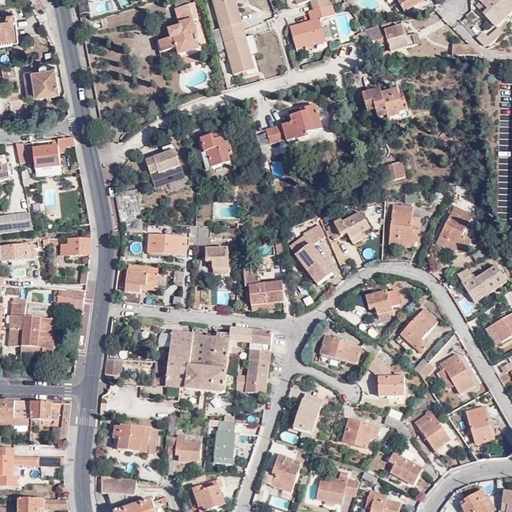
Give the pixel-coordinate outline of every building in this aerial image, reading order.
[(210,0),(219,29),(212,31),(217,51),(218,52),(225,50),(233,77),(255,70),(251,56),(258,53),(253,36),(246,38),(235,0),(210,0)] [(294,0),(295,6),(309,2),(312,11),(307,13),(309,22),(289,28),(296,50),(305,47),(306,49),(326,43),(319,20),(336,15),(330,0),(294,0)] [(396,0),(404,12),(423,0),(396,0)] [(483,14),(495,27),(511,11),(511,0),(482,0),(480,2),(487,10),(483,14)] [(199,21),(194,4),(173,11),(177,26),(180,25),(181,28),(169,32),(171,40),(157,44),(160,53),(177,49),(179,56),(200,50),(198,43),(199,42),(194,22),(199,21)] [(91,32),(89,22),(88,18),(81,20),(83,34),(91,32)] [(0,40),(14,39),(11,19),(0,19),(0,40)] [(369,38),(376,48),(388,45),(390,53),(416,47),(412,35),(406,37),(403,26),(381,32),(378,26),(364,31),(369,38)] [(501,36),(504,33),(498,26),(495,29),(501,36)] [(490,45),(501,36),(495,29),(486,37),(483,33),(477,38),(483,45),(490,45)] [(451,55),(477,53),(468,44),(450,45),(451,55)] [(385,62),(393,61),(387,52),(381,55),(385,62)] [(46,69),(46,61),(30,63),(31,72),(24,73),(27,97),(59,92),(55,68),(46,69)] [(14,75),(13,66),(0,67),(2,76),(14,75)] [(362,94),(367,112),(376,109),(378,119),(388,116),(388,119),(400,115),(400,113),(408,110),(402,88),(383,94),(381,88),(362,94)] [(283,127),(287,139),(288,142),(299,139),(299,142),(311,138),(310,135),(324,131),(317,106),(297,112),(299,116),(292,118),(294,124),(283,127)] [(410,118),(408,110),(400,113),(400,115),(388,119),(390,124),(410,118)] [(277,128),(280,141),(287,139),(283,127),(277,128)] [(267,131),(270,144),(280,141),(277,128),(267,131)] [(233,156),(226,132),(201,140),(205,155),(208,154),(212,170),(231,164),(229,157),(233,156)] [(58,147),(75,145),(74,138),(57,140),(58,147)] [(16,145),(20,165),(26,164),(23,144),(16,145)] [(61,164),(59,148),(34,151),(37,179),(62,176),(61,164)] [(175,150),(163,154),(156,156),(145,159),(149,173),(157,171),(158,173),(167,170),(179,167),(175,150)] [(0,182),(10,181),(8,167),(1,167),(0,159),(0,182)] [(285,177),(281,161),(270,164),(274,180),(285,177)] [(383,167),(388,183),(406,178),(401,162),(383,167)] [(137,190),(115,194),(121,223),(143,219),(137,190)] [(444,193),(436,190),(431,203),(440,206),(444,193)] [(419,201),(417,192),(405,194),(406,203),(419,201)] [(411,231),(412,218),(413,208),(394,206),(392,225),(389,225),(389,231),(391,231),(389,246),(410,248),(411,242),(416,242),(420,243),(421,232),(419,232),(411,231)] [(455,208),(440,237),(457,246),(466,250),(471,240),(462,235),(472,217),(455,208)] [(0,234),(31,231),(28,214),(0,217),(0,234)] [(343,225),(341,222),(328,228),(335,241),(347,235),(350,241),(351,240),(354,245),(368,238),(366,233),(371,230),(363,215),(343,225)] [(420,219),(412,218),(411,231),(419,232),(420,219)] [(327,238),(320,225),(304,233),(305,235),(292,245),(298,253),(296,255),(318,286),(333,275),(313,246),(327,238)] [(198,227),(190,226),(188,245),(197,246),(199,227),(198,227)] [(199,227),(197,246),(207,247),(209,228),(199,227)] [(185,257),(187,238),(151,233),(149,252),(185,257)] [(457,246),(440,237),(437,243),(454,253),(457,246)] [(276,240),(278,257),(286,256),(284,238),(276,240)] [(61,257),(89,257),(91,240),(66,240),(65,246),(60,246),(61,257)] [(35,262),(34,246),(0,248),(0,254),(1,264),(35,262)] [(229,274),(228,249),(206,250),(206,262),(213,262),(213,274),(229,274)] [(243,259),(245,272),(257,271),(256,258),(243,259)] [(156,291),(158,270),(129,266),(125,293),(138,294),(138,289),(156,291)] [(507,283),(497,267),(477,279),(474,275),(462,283),(472,299),(487,291),(489,294),(507,283)] [(71,284),(80,285),(82,271),(73,269),(71,284)] [(257,271),(245,272),(247,301),(251,301),(252,311),(276,309),(276,304),(285,303),(283,283),(278,283),(273,284),(272,281),(265,281),(265,285),(259,285),(257,271)] [(184,288),(185,273),(176,272),(174,283),(178,287),(184,288)] [(72,308),(83,308),(85,291),(56,290),(56,304),(72,304),(72,308)] [(376,308),(379,320),(394,316),(388,293),(367,297),(370,310),(376,308)] [(7,363),(20,364),(21,353),(21,347),(24,318),(25,300),(12,299),(7,363)] [(429,347),(422,340),(437,323),(423,310),(401,335),(422,355),(429,347)] [(511,314),(486,330),(495,347),(511,337),(511,314)] [(41,352),(40,355),(43,355),(43,353),(51,354),(54,320),(24,318),(21,347),(36,349),(36,351),(41,352)] [(157,362),(154,385),(223,393),(226,373),(237,374),(239,359),(227,358),(230,340),(252,343),(248,377),(239,375),(237,392),(267,395),(273,334),(231,329),(230,335),(217,333),(217,337),(173,332),(173,334),(161,332),(159,336),(159,341),(159,346),(171,347),(169,363),(157,362)] [(342,341),(326,336),(320,355),(357,366),(362,347),(342,342),(342,341)] [(382,349),(378,347),(367,339),(363,347),(376,357),(382,349)] [(113,343),(111,358),(117,358),(119,344),(113,343)] [(457,355),(449,359),(452,364),(445,369),(455,385),(460,395),(475,386),(457,355)] [(107,359),(105,375),(121,375),(123,360),(107,359)] [(428,364),(423,359),(413,371),(419,375),(428,364)] [(452,364),(449,359),(440,364),(443,370),(445,369),(452,364)] [(511,364),(511,363),(502,368),(505,374),(511,370),(511,364)] [(419,375),(423,381),(433,370),(428,364),(419,375)] [(445,369),(443,370),(439,372),(449,389),(455,385),(445,369)] [(407,378),(378,378),(378,397),(407,396),(407,378)] [(323,402),(304,395),(293,426),(313,433),(323,402)] [(0,425),(14,427),(14,425),(15,402),(0,401),(0,425)] [(32,411),(32,403),(15,402),(14,425),(27,425),(28,411),(32,411)] [(51,421),(51,403),(32,403),(32,411),(31,421),(51,421)] [(61,438),(68,439),(72,404),(64,404),(61,438)] [(468,414),(479,446),(497,440),(486,408),(468,414)] [(444,424),(439,417),(435,419),(431,412),(415,423),(433,451),(456,437),(446,423),(444,424)] [(396,429),(401,421),(387,415),(385,424),(395,428),(396,429)] [(169,423),(169,432),(177,433),(177,429),(179,417),(169,416),(169,423)] [(158,430),(117,425),(117,420),(113,420),(111,436),(119,438),(118,450),(155,455),(158,430)] [(380,428),(350,420),(343,443),(367,450),(371,437),(377,439),(380,428)] [(410,433),(401,421),(396,429),(403,438),(410,433)] [(233,460),(236,424),(209,422),(208,425),(218,426),(214,463),(237,466),(237,460),(233,460)] [(178,438),(176,455),(179,455),(179,461),(192,462),(192,460),(200,460),(202,444),(191,443),(191,437),(178,436),(178,438)] [(167,454),(176,455),(178,438),(169,437),(167,454)] [(0,456),(13,457),(13,448),(0,448),(0,456)] [(391,472),(414,483),(423,467),(392,452),(388,460),(394,464),(391,472)] [(458,458),(463,465),(469,461),(464,454),(458,458)] [(286,485),(287,482),(295,485),(302,464),(293,461),(292,465),(285,463),(287,458),(278,455),(273,473),(275,474),(273,480),(286,485)] [(39,464),(66,466),(66,459),(13,457),(0,456),(0,487),(17,488),(17,476),(14,476),(14,464),(26,464),(27,467),(38,467),(39,464)] [(355,496),(360,482),(347,479),(348,477),(347,476),(348,473),(340,471),(339,480),(329,477),(328,482),(320,480),(316,499),(343,504),(345,494),(355,496)] [(375,487),(379,479),(367,472),(362,480),(375,487)] [(102,494),(108,495),(135,497),(136,482),(103,478),(102,494)] [(202,487),(193,490),(200,508),(203,507),(205,511),(206,511),(225,505),(220,489),(223,487),(220,479),(202,485),(202,487)] [(200,508),(193,490),(186,492),(192,510),(198,508),(200,508)] [(511,511),(511,492),(504,491),(503,500),(508,501),(506,511),(511,511)] [(370,492),(369,498),(386,502),(387,496),(370,492)] [(486,501),(482,493),(464,502),(466,505),(463,506),(465,511),(488,511),(484,502),(486,501)] [(141,505),(138,498),(135,497),(108,495),(113,511),(155,511),(152,501),(141,505)] [(270,496),(268,505),(288,510),(290,500),(270,496)] [(386,502),(369,498),(366,509),(371,510),(370,511),(399,511),(401,505),(386,502)] [(52,511),(69,511),(67,501),(21,500),(20,511),(40,511),(41,506),(52,507),(52,511)]
